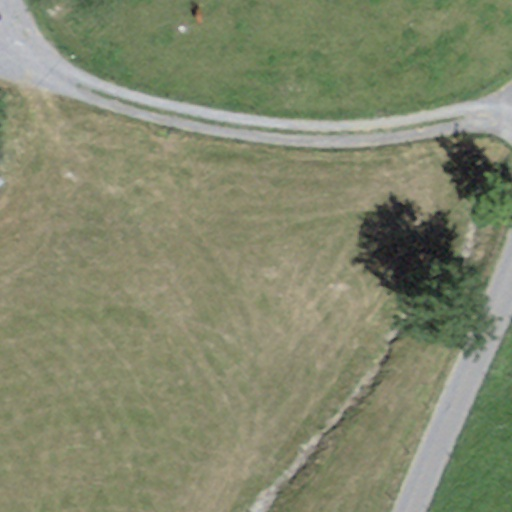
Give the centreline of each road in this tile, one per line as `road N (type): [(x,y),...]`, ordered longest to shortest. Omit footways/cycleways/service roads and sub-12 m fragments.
road 1 (track): [(0,43),(75,84),(251,129),(326,134),(511,110)]
road 2 (unclassified): [(409,511),(511,280)]
